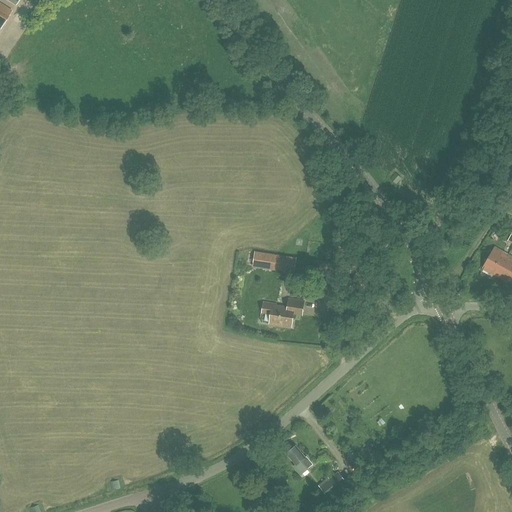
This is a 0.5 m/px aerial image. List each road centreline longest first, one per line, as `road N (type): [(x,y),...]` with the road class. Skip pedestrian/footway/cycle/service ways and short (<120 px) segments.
road 1 (tertiary): [(435,293),(380,197),(268,70),(221,0)]
road 2 (unclassified): [(150,492),(244,454),(435,293)]
road 3 (tertiary): [(511,449),(444,313)]
road 4 (track): [(435,293),(511,185)]
